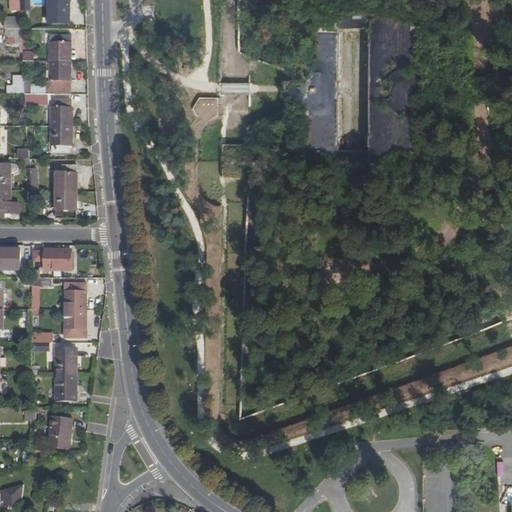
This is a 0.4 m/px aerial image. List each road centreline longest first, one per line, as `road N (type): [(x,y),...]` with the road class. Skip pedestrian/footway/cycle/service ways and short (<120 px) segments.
road 1 (tertiary): [(116,232),(134,390),(166,462)]
road 2 (tertiary): [(99,0),(116,232)]
